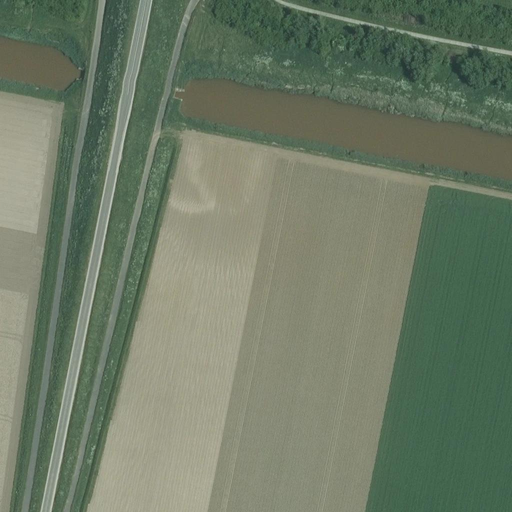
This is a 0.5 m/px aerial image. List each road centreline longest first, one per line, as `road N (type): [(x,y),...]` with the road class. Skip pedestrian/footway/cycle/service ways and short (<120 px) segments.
road 1 (unclassified): [(66,511),(194,0)]
road 2 (unclassified): [(45,511),(145,0)]
road 3 (unclassified): [(101,0),(24,511)]
